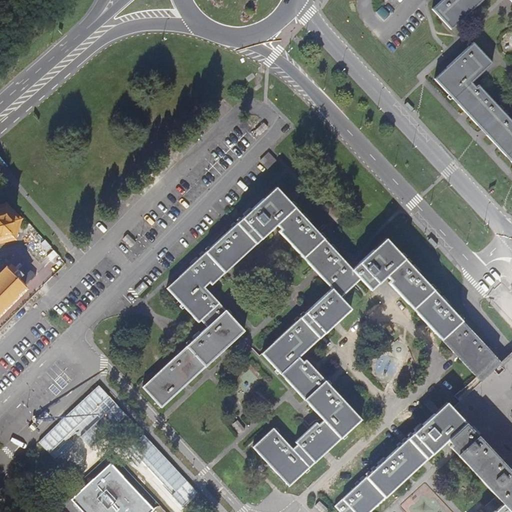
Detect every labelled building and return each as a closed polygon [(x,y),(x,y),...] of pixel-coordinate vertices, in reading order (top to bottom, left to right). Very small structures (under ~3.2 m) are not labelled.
[(452,30),(467,16),(483,0),(510,0),(511,2),(511,0),(442,0),(433,9),(452,30)] [(511,161),(511,121),(479,86),(476,87),(472,83),(492,63),(474,43),(435,79),(466,112),(499,148),(511,161)] [(406,102),(403,105),(410,112),(413,110),(406,102)] [(268,169),(277,160),(270,153),(260,162),(268,169)] [(155,376),(143,387),(162,408),(183,389),(188,384),(203,369),(219,355),(224,350),(244,331),(223,307),(205,287),(210,283),(212,285),(228,270),(238,261),(240,259),(243,256),(254,246),(270,232),(277,225),(282,230),(279,232),(285,238),(292,245),(299,253),(301,256),(303,258),(315,271),(317,273),(320,276),(332,289),(304,315),(274,342),(266,350),(262,354),(263,355),(293,387),(295,389),(298,392),(308,403),(317,413),(324,421),(319,425),(317,423),(311,428),(296,442),(298,445),(293,450),(274,429),(266,437),(253,448),(265,461),(285,482),(290,487),(323,456),(326,453),(329,450),(361,420),(328,384),(306,360),(304,362),(299,358),(307,350),(323,336),(338,321),(352,309),(341,297),(361,279),(371,291),(375,287),(379,284),(387,276),(391,281),(389,283),(402,297),(426,323),(433,330),(455,354),(460,359),(476,377),(481,382),(502,363),(386,238),(382,243),(360,263),(356,266),(353,269),(352,270),(345,262),(324,239),(288,200),(276,188),(235,226),(209,250),(206,252),(167,288),(178,300),(179,301),(199,323),(201,321),(204,324),(207,327),(202,333),(185,348),(155,376)] [(0,206),(0,244),(17,239),(24,219),(7,203),(0,206)] [(434,247),(437,245),(430,238),(427,240),(434,247)] [(0,311),(36,276),(23,264),(17,270),(12,275),(7,269),(0,275),(0,311)] [(12,264),(7,269),(12,275),(17,270),(12,264)] [(140,296),(149,287),(141,279),(132,287),(140,296)] [(511,472),(453,408),(447,402),(431,418),(406,441),(393,453),(329,511),(370,511),(376,507),(404,481),(406,479),(409,476),(425,462),(440,447),(448,440),(452,445),(450,447),(454,452),(457,454),(499,500),(503,504),(493,511),(511,511),(511,472)] [(151,511),(154,510),(111,464),(72,500),(83,511),(151,511)]
